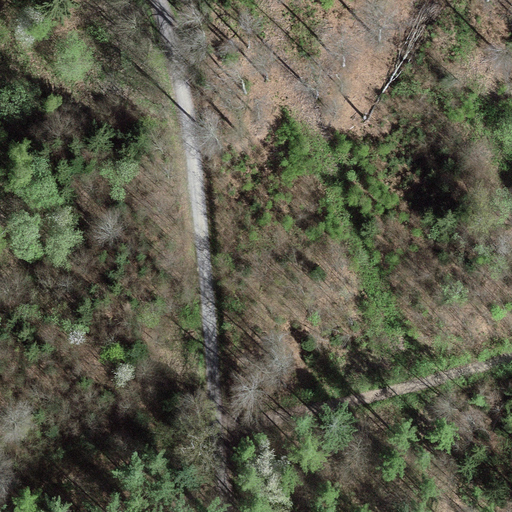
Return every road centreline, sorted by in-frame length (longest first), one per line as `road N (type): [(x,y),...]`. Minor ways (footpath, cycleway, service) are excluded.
road 1 (track): [(234,511),(171,51),(153,0)]
road 2 (track): [(511,342),(219,434)]
